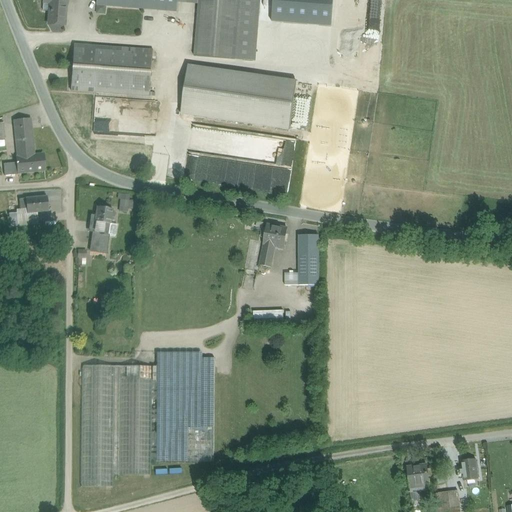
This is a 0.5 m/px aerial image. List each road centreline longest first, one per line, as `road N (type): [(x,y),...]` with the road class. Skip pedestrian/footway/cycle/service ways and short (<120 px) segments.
road 1 (residential): [(73,159),(114,180),(303,215),(511,239)]
road 2 (track): [(68,511),(72,184)]
road 3 (track): [(351,456),(97,511)]
road 4 (track): [(225,368),(227,348),(280,277),(303,215)]
road 5 (residential): [(8,0),(73,159)]
road 6 (track): [(187,42),(25,42)]
road 7 (residential): [(511,433),(351,456)]
